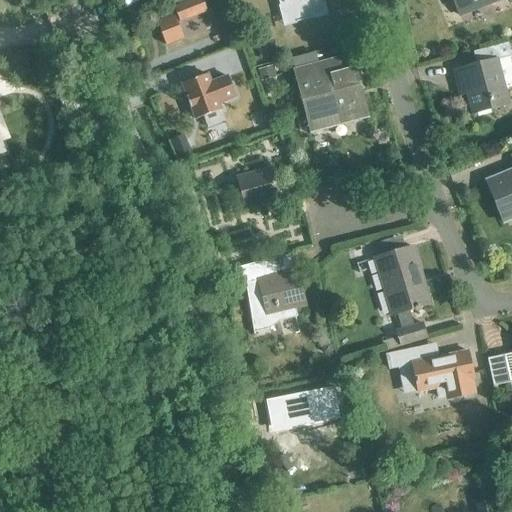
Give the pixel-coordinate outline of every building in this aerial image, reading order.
[(161,21),(158,23),(167,46),(190,37),(183,20),(187,18),(188,20),(206,13),(200,0),(193,0),(158,14),(161,21)] [(297,23),(327,15),(322,0),(277,0),(282,16),(294,13),(297,23)] [(511,0),(454,0),(462,18),(506,0),(507,0),(509,3),(511,1),(511,0)] [(493,101),(508,97),(498,60),(511,56),(507,44),(472,53),(476,67),(454,73),(458,88),(466,86),(474,114),(495,108),(493,101)] [(323,130),(362,120),(354,90),(360,89),(352,56),(294,71),(306,119),(320,115),(323,130)] [(221,82),(212,85),(208,76),(182,86),(195,121),(222,111),(221,108),(230,105),(221,82)] [(511,170),(486,181),(503,223),(511,219),(511,157),(511,170)] [(237,179),(246,210),(279,201),(270,170),(237,179)] [(425,286),(422,287),(415,264),(418,263),(413,248),(375,259),(392,316),(397,314),(402,329),(396,331),(398,338),(383,343),(382,340),(373,342),(376,350),(384,347),(385,351),(426,338),(421,323),(414,325),(410,312),(431,305),(425,286)] [(298,273),(273,278),(269,262),(235,270),(239,287),(245,286),(256,332),(272,328),(278,322),(294,318),(293,311),(306,308),(298,273)] [(412,364),(418,393),(474,381),(467,352),(412,364)] [(488,360),(494,386),(510,383),(504,356),(488,360)] [(329,398),(267,410),(273,434),(334,422),(329,398)] [(476,505),(477,511),(493,511),(491,501),(476,505)]
